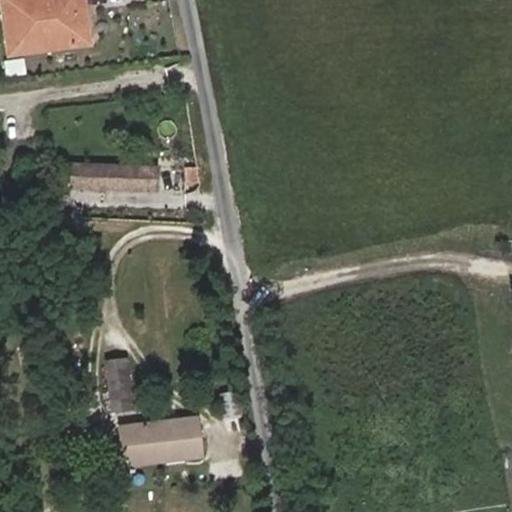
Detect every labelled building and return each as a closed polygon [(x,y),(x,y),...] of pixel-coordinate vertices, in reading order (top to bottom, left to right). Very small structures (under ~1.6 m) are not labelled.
[(62,41),(64,54),(95,49),(87,0),(6,0),(14,46),(62,41)] [(15,60),(64,54),(62,41),(14,46),(15,60)] [(154,168),(91,164),(90,190),(153,193),(154,168)] [(147,396),(144,342),(119,344),(123,397),(147,396)] [(205,448),(202,412),(135,415),(136,452),(205,448)]
